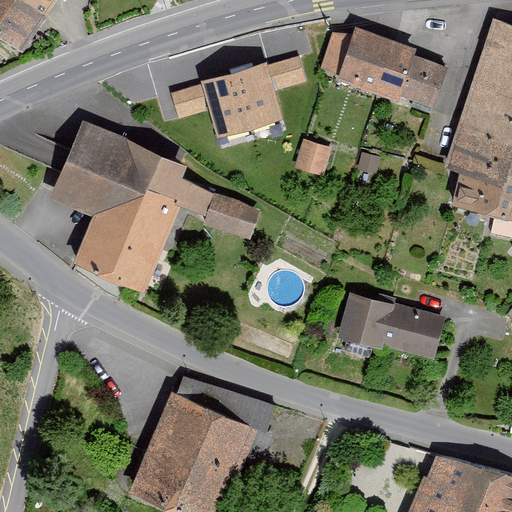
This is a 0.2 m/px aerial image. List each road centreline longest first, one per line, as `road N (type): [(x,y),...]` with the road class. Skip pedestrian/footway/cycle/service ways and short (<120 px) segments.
road 1 (secondary): [(0,104),(84,61),(302,0)]
road 2 (residential): [(337,411),(200,361),(70,287)]
road 3 (unclassified): [(11,511),(70,287)]
road 4 (residential): [(511,461),(337,411)]
